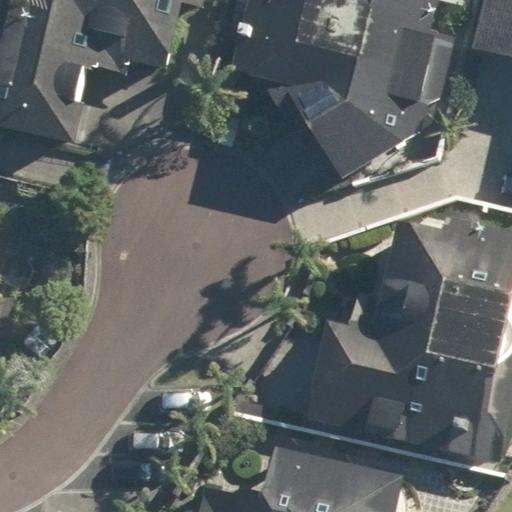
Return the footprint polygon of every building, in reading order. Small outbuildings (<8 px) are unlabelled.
[(172,82),(187,0),(2,0),(0,13),(0,137),(73,151),(89,66),(172,82)] [(272,135),(386,160),(396,117),(415,121),(441,0),(267,0),(267,3),(253,0),(242,0),(226,71),(283,84),(272,135)] [(511,0),(478,0),(466,61),(507,70),(504,85),(511,86),(511,172),(508,194),(511,194),(511,0)] [(497,463),(511,352),(511,248),(381,230),(371,299),(349,295),(344,330),(316,326),(301,436),(497,463)] [(392,511),(397,490),(265,462),(255,511),(197,500),(194,511),(392,511)]
